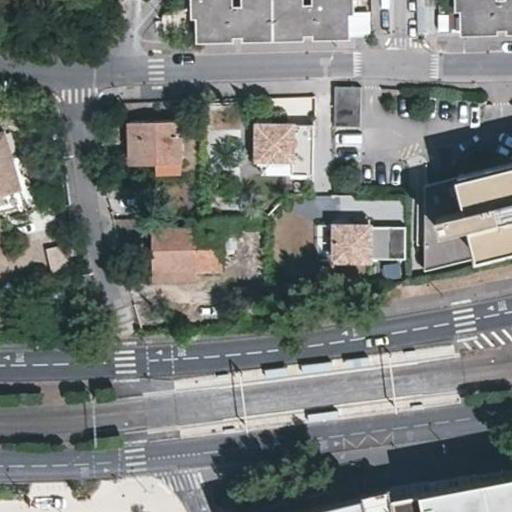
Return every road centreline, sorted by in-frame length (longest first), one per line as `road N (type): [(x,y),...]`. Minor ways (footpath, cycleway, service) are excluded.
road 1 (secondary): [(511,318),(234,362),(0,371)]
road 2 (residential): [(511,64),(100,73)]
road 3 (secondary): [(177,455),(511,412)]
road 4 (residential): [(100,73),(79,96),(88,198),(116,302)]
road 5 (secondary): [(0,462),(177,455)]
